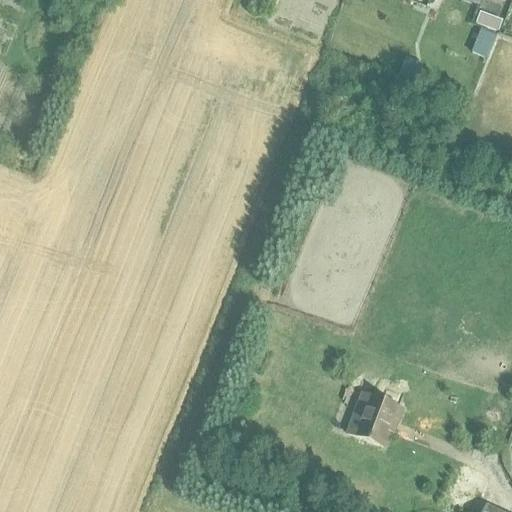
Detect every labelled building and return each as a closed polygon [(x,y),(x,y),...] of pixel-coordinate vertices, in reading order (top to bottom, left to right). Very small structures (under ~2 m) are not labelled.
[(479,13),(474,25),(497,33),(501,22),(479,13)] [(481,32),(472,54),(486,60),(495,37),(481,32)] [(421,73),(417,82),(429,86),(432,78),(421,73)] [(356,438),(347,435),(347,436),(383,449),(389,432),(388,432),(392,423),(396,424),(401,411),(395,408),(396,404),(383,399),(381,403),(368,398),(358,422),(362,424),(356,438)] [(462,511),(465,506),(478,511),(493,476),(469,465),(448,511),(462,511)]
